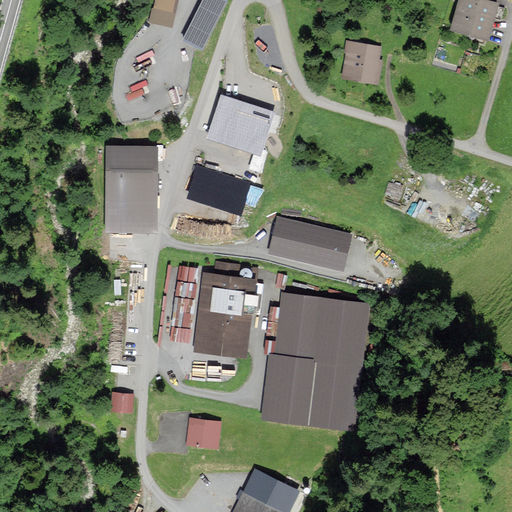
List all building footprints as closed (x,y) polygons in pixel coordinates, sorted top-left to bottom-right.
[(156,0),(152,20),(172,24),(177,0),(156,0)] [(226,0),(201,0),(183,39),(203,48),(226,0)] [(490,0),(460,0),(453,25),(485,34),(495,1),(490,0)] [(349,43),(344,73),(374,78),(379,47),(349,43)] [(275,108),(221,92),(207,136),(261,153),(275,108)] [(107,227),(154,228),(155,145),(108,145),(107,227)] [(241,213),(251,182),(197,164),(187,195),(241,213)] [(279,218),(271,250),(341,266),(349,234),(279,218)] [(197,279),(198,263),(168,261),(164,319),(189,321),(191,294),(189,294),(190,279),(197,279)] [(216,261),(214,272),(205,271),(196,348),(246,353),(254,277),(239,275),(241,264),(216,261)] [(368,303),(283,291),(275,349),(272,349),(262,416),(351,428),(368,303)] [(131,392),(111,391),(110,409),(130,411),(131,392)] [(192,418),(190,442),(217,445),(219,421),(192,418)] [(287,511),(298,491),(256,469),(234,511),(287,511)]
